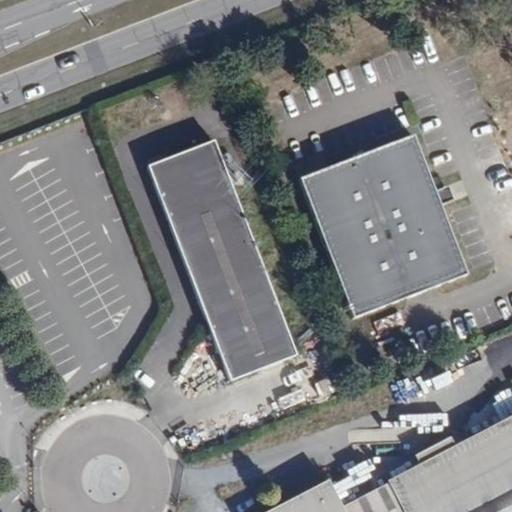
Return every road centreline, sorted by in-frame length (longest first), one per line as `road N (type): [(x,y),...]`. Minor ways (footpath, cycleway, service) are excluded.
road 1 (unknown): [(0,176),(1,160),(25,147),(54,141),(73,152),(140,284),(132,319)]
road 2 (secondary): [(0,95),(248,0)]
road 3 (unknown): [(99,358),(0,180)]
